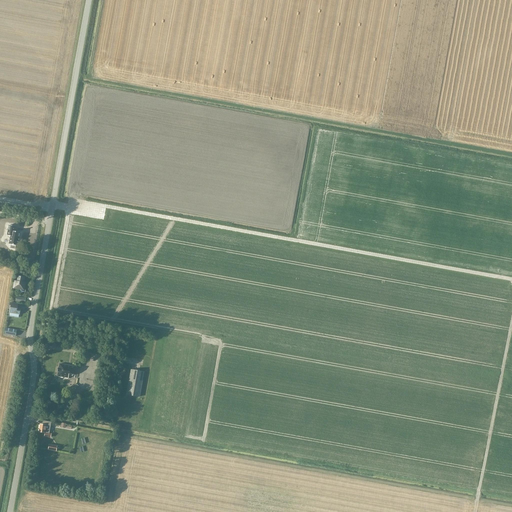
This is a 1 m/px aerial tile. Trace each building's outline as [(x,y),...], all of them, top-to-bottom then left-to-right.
[(15,246),(18,246),(20,233),(15,232),(16,226),(9,225),(7,236),(10,236),(9,245),(10,245),(10,248),(15,249),(15,246)] [(24,290),(26,283),(23,282),(24,277),(18,276),(17,281),(14,281),(12,288),(24,290)] [(20,315),(21,309),(17,308),(18,304),(10,303),(9,309),(10,309),(9,313),(20,315)] [(16,336),(17,330),(6,328),(4,334),(16,336)] [(76,367),(59,364),(59,368),(58,368),(57,372),(58,372),(57,376),(68,378),(69,374),(75,375),(76,367)] [(139,397),(144,372),(130,369),(126,395),(139,397)] [(43,425),(40,424),(39,432),(45,433),(44,436),(50,437),(51,434),(49,434),(51,422),(44,421),(43,425)]
